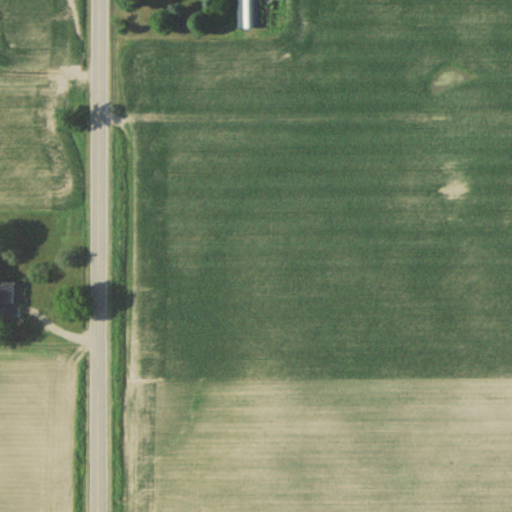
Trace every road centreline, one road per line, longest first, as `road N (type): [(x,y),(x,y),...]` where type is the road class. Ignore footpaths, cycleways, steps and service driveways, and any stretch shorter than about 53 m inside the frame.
road 1 (residential): [(98,511),(101,0)]
road 2 (residential): [(100,118),(511,128)]
